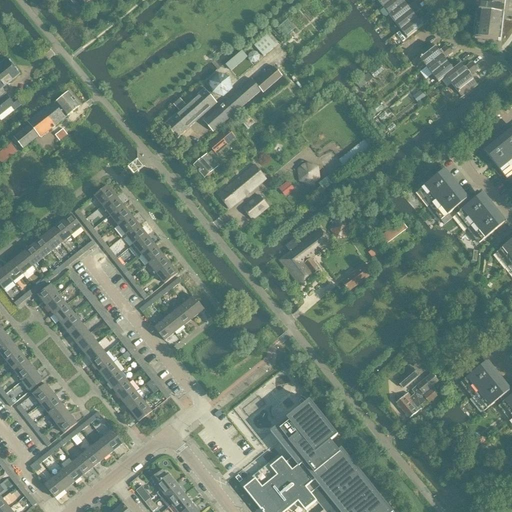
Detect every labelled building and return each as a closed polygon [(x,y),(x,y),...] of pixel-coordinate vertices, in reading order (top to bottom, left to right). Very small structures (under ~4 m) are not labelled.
[(69,0),(78,10),(77,10),(78,11),(90,0),(69,0)] [(378,0),(378,1),(383,8),(393,0),(378,0)] [(393,0),(383,8),(389,16),(405,4),(401,0),(393,0)] [(479,0),(475,39),(498,41),(501,15),(504,15),(505,0),(479,0)] [(389,16),(395,23),(418,5),(415,2),(408,8),(405,4),(389,16)] [(395,23),(401,31),(417,19),(413,15),(421,9),(418,5),(395,23)] [(417,19),(401,31),(396,35),(403,43),(430,21),(427,17),(420,23),(417,19)] [(273,48),(265,38),(255,47),(263,57),(273,48)] [(420,60),(426,68),(449,50),(446,46),(439,52),(433,45),(419,55),(421,58),(420,60)] [(426,68),(432,75),(448,63),(444,59),(452,53),(449,50),(426,68)] [(231,71),(246,57),(242,51),(226,65),(231,71)] [(8,59),(0,65),(0,100),(0,120),(1,121),(14,111),(21,105),(18,101),(13,105),(6,95),(5,96),(2,89),(20,74),(19,73),(14,66),(8,59)] [(438,83),(446,77),(461,65),(458,61),(451,67),(448,63),(432,75),(438,83)] [(446,77),(451,84),(474,66),(472,63),(464,69),(461,65),(446,77)] [(474,66),(451,84),(462,98),(477,85),(470,76),(477,70),(474,66)] [(204,121),(213,132),(261,91),(263,93),(282,76),(274,67),(256,84),(252,80),(204,121)] [(218,74),(210,82),(212,93),(223,97),(232,89),(229,78),(218,74)] [(205,89),(186,106),(180,99),(174,104),(180,111),(166,124),(178,138),(217,103),(205,89)] [(412,98),(415,101),(423,94),(421,91),(412,98)] [(30,125),(15,137),(23,148),(39,136),(41,138),(80,107),(68,93),(54,104),(53,103),(28,123),(30,125)] [(425,97),(423,94),(415,101),(417,103),(425,97)] [(511,127),(478,154),(487,164),(491,161),(504,177),(511,171),(511,127)] [(62,129),(55,135),(59,140),(67,134),(62,129)] [(227,129),(209,145),(213,150),(217,155),(235,139),(227,129)] [(0,152),(0,165),(17,152),(11,144),(0,152)] [(194,166),(205,178),(218,167),(213,162),(219,157),(217,155),(213,150),(207,155),(194,166)] [(307,164),(298,170),(299,182),(310,186),(319,179),(318,168),(307,164)] [(465,201),(468,199),(442,165),(431,174),(434,179),(418,192),(441,220),(454,210),(457,214),(456,215),(479,244),(496,231),(499,235),(510,227),(483,193),(468,205),(465,201)] [(218,196),(229,210),(266,180),(255,166),(218,196)] [(321,187),(312,194),(314,197),(332,184),(332,183),(327,177),(318,184),(321,187)] [(95,197),(102,207),(115,196),(107,187),(95,197)] [(102,207),(110,216),(123,206),(115,196),(102,207)] [(242,209),(252,221),(268,208),(259,196),(242,209)] [(110,216),(118,226),(131,216),(123,206),(110,216)] [(81,214),(77,217),(82,223),(86,220),(81,214)] [(71,215),(61,223),(72,236),(82,228),(71,215)] [(118,226),(126,236),(139,226),(131,216),(118,226)] [(61,223),(52,231),(62,244),(72,236),(61,223)] [(89,223),(85,226),(90,232),(94,230),(89,223)] [(375,242),(381,249),(407,230),(400,223),(375,242)] [(126,236),(133,245),(146,235),(139,226),(126,236)] [(280,261),(301,287),(320,271),(311,260),(331,243),(321,230),(299,247),(294,241),(286,247),(291,253),(280,261)] [(52,231),(42,239),(52,252),(62,244),(52,231)] [(511,232),(509,235),(511,239),(511,240),(496,253),(511,272),(511,232)] [(96,233),(93,236),(98,242),(101,239),(96,233)] [(133,245),(141,255),(154,245),(146,235),(133,245)] [(42,239),(32,247),(42,259),(52,252),(42,239)] [(92,242),(86,246),(89,250),(95,245),(92,242)] [(104,243),(101,246),(106,252),(109,249),(104,243)] [(141,255),(149,265),(162,255),(154,245),(141,255)] [(32,247),(23,254),(33,267),(35,269),(39,266),(37,264),(42,259),(32,247)] [(82,250),(76,254),(79,258),(83,255),(85,253),(82,250)] [(112,252),(108,255),(113,261),(117,259),(112,252)] [(23,254),(13,262),(23,275),(33,267),(23,254)] [(149,265),(157,274),(169,264),(162,255),(149,265)] [(73,257),(66,262),(69,266),(75,261),(73,257)] [(13,262),(3,270),(13,282),(23,275),(13,262)] [(120,262),(116,265),(121,271),(125,268),(120,262)] [(169,264),(157,274),(165,284),(177,274),(169,264)] [(63,265),(57,270),(60,273),(66,269),(63,265)] [(343,282),(349,290),(370,275),(364,267),(343,282)] [(3,270),(0,272),(0,286),(3,290),(13,282),(3,270)] [(70,271),(66,274),(71,280),(74,277),(70,271)] [(127,272),(124,275),(129,281),(132,278),(127,272)] [(53,273),(47,277),(50,281),(56,276),(53,273)] [(43,280),(37,285),(40,289),(46,284),(43,280)] [(78,281),(74,284),(79,290),(82,287),(78,281)] [(135,281),(132,284),(136,290),(140,288),(135,281)] [(175,282),(169,286),(172,290),(178,285),(175,282)] [(38,296),(46,306),(59,296),(51,286),(38,296)] [(34,288),(28,293),(30,297),(37,292),(34,288)] [(165,289),(159,294),(162,298),(168,293),(165,289)] [(85,290),(81,293),(86,299),(90,296),(85,290)] [(143,292),(140,295),(145,301),(148,298),(143,292)] [(24,296),(18,301),(21,304),(27,299),(24,296)] [(46,306),(54,315),(67,305),(59,296),(46,306)] [(155,297),(149,302),(152,306),(158,301),(155,297)] [(194,297),(184,305),(194,318),(204,310),(194,297)] [(93,300),(89,303),(94,309),(98,306),(93,300)] [(54,315),(61,325),(74,315),(67,305),(54,315)] [(145,305),(139,310),(142,314),(148,309),(145,305)] [(184,305),(174,313),(184,326),(194,318),(184,305)] [(101,310),(97,313),(102,319),(106,316),(101,310)] [(174,313),(164,321),(175,334),(184,326),(174,313)] [(61,325),(69,335),(82,325),(74,315),(61,325)] [(108,320),(105,322),(110,329),(113,326),(108,320)] [(175,334),(164,321),(154,329),(165,342),(175,334)] [(69,335),(77,344),(90,334),(82,325),(69,335)] [(116,329),(113,332),(117,338),(121,335),(116,329)] [(0,336),(0,352),(12,343),(4,333),(0,336)] [(77,344),(85,354),(97,344),(90,334),(77,344)] [(124,339),(120,342),(125,348),(129,345),(124,339)] [(0,352),(0,353),(7,363),(20,352),(12,343),(0,352)] [(85,354),(92,364),(105,354),(97,344),(85,354)] [(132,349),(128,351),(133,357),(136,355),(132,349)] [(7,363),(15,372),(27,362),(20,352),(7,363)] [(92,364),(100,374),(113,363),(105,354),(92,364)] [(511,395),(511,397),(508,393),(511,390),(484,357),(473,365),(477,370),(461,383),(484,412),(496,402),(500,406),(499,406),(511,423),(511,395)] [(139,358),(136,361),(141,367),(144,364),(139,358)] [(15,372),(22,382),(35,372),(27,362),(15,372)] [(100,374),(108,383),(121,373),(113,363),(100,374)] [(147,368),(143,371),(148,377),(152,374),(147,368)] [(398,382),(403,388),(418,375),(413,369),(398,382)] [(35,372),(22,382),(30,392),(43,382),(35,372)] [(108,383),(116,393),(128,383),(121,373),(108,383)] [(412,391),(415,394),(411,397),(408,394),(396,403),(409,419),(421,410),(419,407),(426,401),(428,403),(436,397),(431,390),(430,392),(428,390),(438,382),(432,374),(412,391)] [(155,378),(151,380),(156,387),(160,384),(155,378)] [(116,393),(123,403),(136,392),(128,383),(116,393)] [(33,395),(41,405),(53,395),(45,385),(33,395)] [(162,387),(159,390),(164,396),(167,393),(162,387)] [(123,403),(131,412),(144,402),(136,392),(123,403)] [(41,405),(48,415),(61,404),(53,395),(41,405)] [(9,399),(6,402),(10,408),(14,405),(9,399)] [(255,479),(243,489),(259,509),(261,511),(262,510),(264,511),(263,511),(286,511),(298,503),(305,511),(317,502),(310,493),(316,488),(319,486),(339,511),(392,511),(343,450),(342,449),(340,450),(340,451),(339,452),(331,442),(338,436),(310,401),(287,419),(288,420),(286,422),(285,421),(271,432),(294,461),(288,466),(282,458),(270,468),(277,476),(262,488),(255,479)] [(144,402),(131,412),(139,422),(152,412),(144,402)] [(48,415),(56,424),(69,414),(61,404),(48,415)] [(23,409),(19,412),(24,418),(28,416),(23,409)] [(69,414),(56,424),(64,435),(77,424),(69,414)] [(94,415),(88,420),(91,424),(97,419),(94,415)] [(31,419),(27,422),(32,428),(36,425),(31,419)] [(85,423),(78,428),(81,432),(87,427),(85,423)] [(36,425),(32,428),(40,438),(43,435),(36,425)] [(75,431),(69,436),(72,439),(78,435),(75,431)] [(113,431),(103,439),(113,452),(123,444),(113,431)] [(65,439),(59,444),(62,447),(68,442),(72,439),(69,436),(65,439)] [(46,439),(43,442),(47,448),(51,445),(46,439)] [(103,439),(93,447),(104,460),(113,452),(103,439)] [(56,446),(49,451),(52,455),(58,450),(56,446)] [(93,447),(84,455),(94,467),(104,460),(93,447)] [(49,451),(40,459),(43,463),(52,455),(49,451)] [(84,455),(74,462),(84,475),(94,467),(84,455)] [(36,462),(30,467),(33,471),(39,466),(36,462)] [(74,462),(64,470),(75,483),(84,475),(74,462)] [(5,465),(1,468),(7,474),(10,471),(5,465)] [(64,470),(55,478),(65,491),(75,483),(64,470)] [(162,470),(151,479),(156,485),(160,491),(157,494),(159,496),(161,498),(164,495),(177,485),(169,475),(167,477),(162,470)] [(13,475),(9,477),(14,484),(18,481),(13,475)] [(65,491),(55,478),(45,486),(55,499),(65,491)] [(20,484),(17,487),(22,494),(26,491),(20,484)] [(164,495),(161,498),(168,508),(172,505),(185,495),(179,488),(181,487),(178,484),(177,485),(164,495)] [(145,503),(149,508),(154,504),(150,499),(151,498),(141,487),(136,491),(145,503)] [(28,494),(25,497),(30,503),(33,500),(28,494)] [(185,495),(172,505),(177,511),(183,511),(193,505),(185,495)] [(0,500),(0,511),(5,511),(10,509),(2,499),(0,500)] [(120,507),(113,511),(129,511),(122,503),(119,506),(120,507)]
